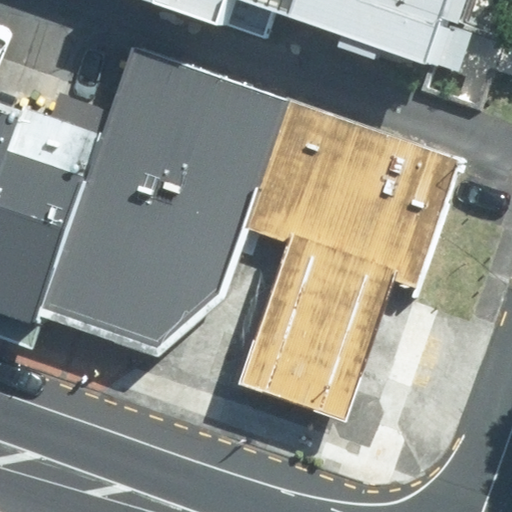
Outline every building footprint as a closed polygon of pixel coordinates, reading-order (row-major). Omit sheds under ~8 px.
[(125,0),(124,3),(216,36),(227,5),(445,82),(473,0),(125,0)] [(244,234),(291,106),(138,48),(102,138),(39,321),(155,362),(223,303),(244,234)] [(460,167),(291,106),(244,234),(288,248),(395,283),(417,290),(460,167)] [(0,317),(36,330),(39,321),(102,138),(23,111),(18,125),(0,119),(0,317)] [(288,248),(239,390),(346,426),(395,283),(398,275),(291,238),(288,248)]
